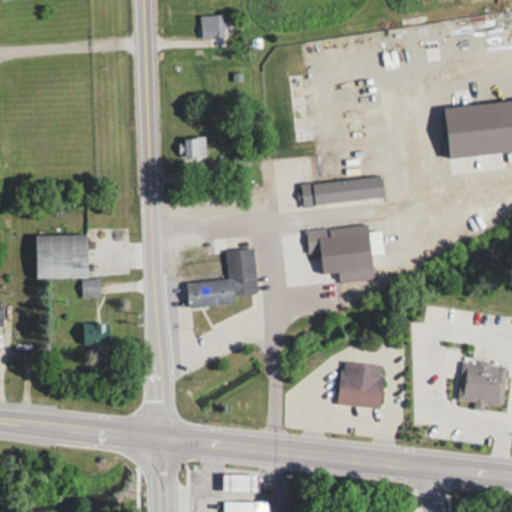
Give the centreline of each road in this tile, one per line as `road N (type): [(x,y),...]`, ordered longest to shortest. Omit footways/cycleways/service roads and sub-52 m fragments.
road 1 (residential): [(152,405),(138,0)]
road 2 (tertiary): [(511,469),(152,434)]
road 3 (tertiary): [(152,434),(0,417)]
